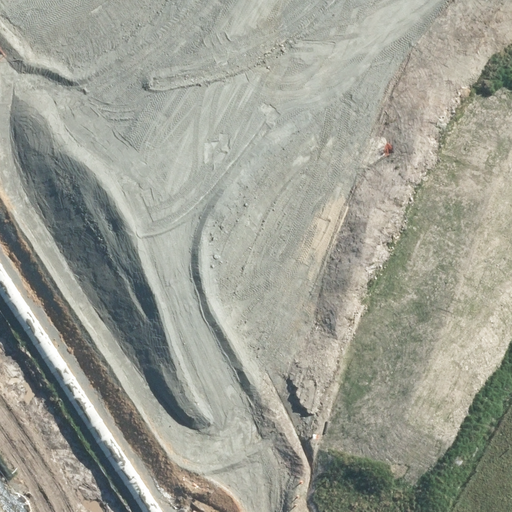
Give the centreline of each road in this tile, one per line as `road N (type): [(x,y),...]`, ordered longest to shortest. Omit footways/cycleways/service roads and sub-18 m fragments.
road 1 (trunk): [(323,0),(112,299),(0,432)]
road 2 (trunk): [(0,374),(172,165),(284,0)]
